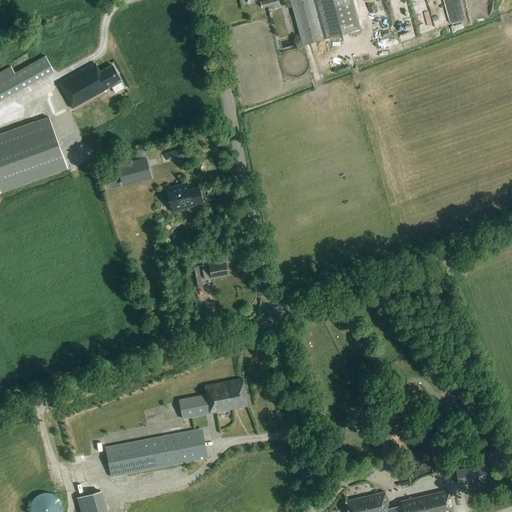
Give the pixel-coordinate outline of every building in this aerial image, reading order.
[(261,8),(278,4),(276,0),(266,0),(259,2),(261,8)] [(360,32),(351,0),(289,0),(301,47),(360,32)] [(423,0),(410,0),(417,24),(429,21),(423,0)] [(11,67),(0,72),(0,100),(53,70),(46,56),(15,74),(11,67)] [(120,82),(119,80),(120,80),(112,66),(100,72),(95,64),(58,84),(71,109),(110,87),(111,87),(120,82)] [(314,81),(333,74),(330,66),(311,73),(314,81)] [(0,192),(67,168),(59,147),(49,118),(0,135),(0,192)] [(146,159),(119,167),(123,182),(150,175),(146,159)] [(185,183),(164,188),(171,212),(203,204),(198,188),(187,191),(185,183)] [(117,204),(121,219),(131,216),(127,201),(117,204)] [(227,275),(225,261),(201,266),(204,280),(227,275)] [(189,268),(193,289),(202,287),(198,267),(189,268)] [(247,405),(242,377),(204,385),(206,394),(178,399),(182,419),(209,413),(210,413),(247,405)] [(411,391),(376,406),(381,418),(416,403),(411,391)] [(473,392),(461,401),(470,413),(482,405),(473,392)] [(457,406),(453,400),(446,404),(450,410),(457,406)] [(424,418),(429,428),(433,426),(429,416),(424,418)] [(486,433),(494,429),(493,422),(491,418),(484,421),(482,426),(486,433)] [(111,476),(206,458),(200,429),(106,447),(111,476)] [(497,439),(485,447),(493,459),(505,452),(497,439)] [(409,460),(407,451),(393,454),(395,460),(398,460),(399,462),(409,460)] [(482,482),(479,466),(456,470),(458,485),(482,482)] [(51,493),(46,492),(46,493),(43,493),(41,493),(40,494),(38,495),(35,498),(34,498),(32,500),(31,503),(30,507),(30,509),(30,511),(62,511),(63,508),(62,504),(61,501),(58,498),(55,495),(51,493)] [(105,511),(100,492),(76,498),(79,511),(105,511)] [(385,492),(345,501),(347,511),(453,511),(449,493),(402,504),(403,506),(389,509),(385,492)]
